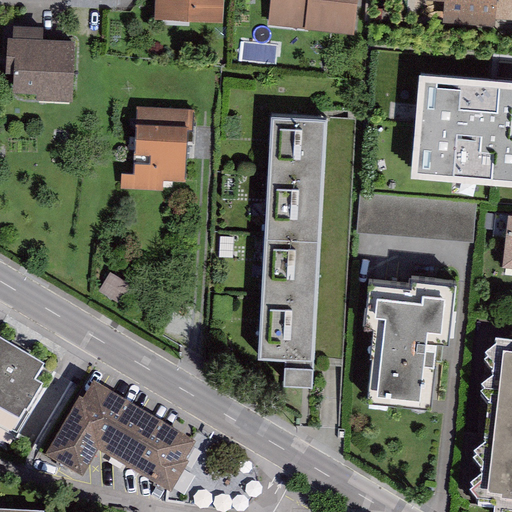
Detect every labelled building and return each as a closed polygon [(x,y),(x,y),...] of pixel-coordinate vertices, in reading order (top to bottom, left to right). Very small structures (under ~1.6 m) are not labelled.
[(151,0),(150,15),(218,17),(218,0),(151,0)] [(352,0),(267,0),(265,23),(350,30),(352,0)] [(511,0),(421,0),(421,8),(511,16),(511,0)] [(69,25),(5,22),(2,92),(67,94),(69,25)] [(511,81),(421,74),(413,172),(511,179),(511,81)] [(136,106),(135,122),(187,124),(186,129),(191,130),(192,108),(136,106)] [(311,382),(325,118),(269,116),(256,356),(283,357),(282,381),(311,382)] [(187,124),(135,122),(133,173),(121,172),(120,188),(161,190),(161,179),(184,180),(186,129),(187,124)] [(511,207),(504,207),(498,260),(511,261),(511,207)] [(454,282),(411,278),(410,286),(368,282),(364,325),(372,326),(365,400),(429,406),(436,341),(448,342),(454,282)] [(511,331),(485,329),(476,418),(511,422),(511,331)] [(43,370),(0,344),(0,414),(18,425),(23,416),(25,417),(42,390),(34,386),(43,370)] [(196,448),(91,386),(81,404),(78,402),(43,462),(80,484),(97,455),(170,498),(188,468),(185,466),(196,448)] [(511,511),(511,422),(476,418),(467,508),(511,511)]
